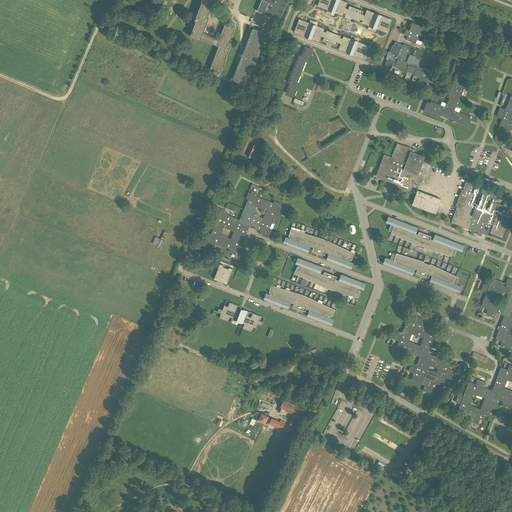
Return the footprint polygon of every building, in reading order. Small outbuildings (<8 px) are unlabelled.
[(220,39),(203,33),(209,18),(207,17),(214,0),(219,0),(221,1),(220,0),(200,0),(202,1),(194,20),(196,20),(190,36),(200,40),(200,39),(219,46),(210,68),(214,70),(213,72),(218,74),(218,72),(220,72),(222,66),(224,66),(226,60),(225,59),(231,44),(229,43),(236,27),(234,26),(235,24),(230,22),(229,24),(226,23),(220,39)] [(262,0),(258,11),(277,19),(280,21),(288,0),(262,0)] [(341,0),(319,0),(317,6),(342,15),(343,13),(346,14),(345,16),(359,21),(360,19),(363,20),(362,23),(387,33),(392,19),(390,19),(378,14),(367,10),(365,15),(362,14),(363,11),(359,9),(353,7),(349,6),(348,9),(345,8),(348,2),(341,0)] [(188,25),(173,19),(165,39),(181,45),(188,25)] [(356,56),(364,59),(369,45),(343,36),(343,38),(340,37),(340,36),(327,30),(326,32),(323,31),(324,28),(299,19),(294,32),(301,35),(309,38),(319,42),(321,36),(324,37),(323,40),(327,42),(332,44),(337,46),(338,42),(341,43),(338,49),(350,53),(356,56)] [(424,36),(428,28),(413,22),(410,31),(408,36),(407,39),(416,43),(417,40),(422,41),(424,36)] [(264,35),(249,29),(229,80),(244,86),(264,35)] [(428,81),(434,83),(434,84),(437,76),(430,73),(429,69),(425,68),(423,69),(419,67),(418,65),(416,64),(419,58),(420,59),(423,51),(422,51),(422,50),(404,44),(403,45),(396,42),(395,46),(393,45),(390,51),(389,51),(386,58),(387,59),(385,66),(392,68),(394,63),(396,64),(395,67),(400,69),(400,70),(407,73),(407,72),(414,74),(414,76),(421,79),(420,80),(427,82),(428,81)] [(211,55),(185,45),(178,63),(205,74),(211,55)] [(313,50),(305,46),(301,56),(298,55),(287,82),(289,83),(285,93),(294,96),(299,84),(297,83),(299,78),(306,62),(308,63),(313,50)] [(452,120),(451,122),(467,128),(471,119),(468,118),(469,116),(454,110),(460,95),(461,95),(464,89),(463,88),(465,82),(464,81),(465,78),(455,74),(447,97),(449,98),(445,107),(431,101),(430,103),(427,101),(423,111),(439,117),(440,115),(452,120)] [(323,103),(327,104),(329,96),(315,92),(309,111),(320,114),(323,103)] [(511,95),(506,110),(501,108),(498,116),(503,118),(500,125),(511,129),(511,148),(511,150),(511,95)] [(296,110),(290,124),(310,131),(312,126),(315,127),(317,127),(319,132),(323,131),(323,130),(322,125),(328,122),(325,115),(322,114),(307,119),(304,118),(306,114),(296,110)] [(252,143),(246,156),(251,158),(256,145),(252,143)] [(398,143),(396,146),(392,158),(384,155),(377,173),(387,177),(386,178),(397,182),(395,186),(399,188),(404,175),(414,179),(424,183),(431,164),(422,161),(424,157),(414,153),(416,150),(398,143)] [(410,192),(413,183),(414,179),(404,175),(399,188),(410,192)] [(467,179),(467,180),(457,207),(451,222),(468,229),(469,228),(485,184),(484,184),(484,186),(482,185),(483,183),(480,182),(479,184),(467,179)] [(482,233),(487,234),(488,231),(501,236),(508,217),(511,218),(511,216),(511,205),(504,203),(503,206),(501,205),(501,204),(498,203),(497,204),(493,202),(498,189),(485,184),(469,228),(478,231),(477,234),(481,236),(482,233)] [(433,197),(417,191),(413,203),(428,209),(427,210),(435,213),(440,199),(433,197)] [(252,194),(249,192),(246,198),(248,198),(240,220),(226,214),(227,212),(224,211),(222,210),(221,212),(218,211),(216,216),(218,217),(211,234),(209,233),(207,238),(209,239),(208,242),(212,244),(213,242),(231,249),(230,252),(235,254),(236,252),(239,253),(241,248),(239,247),(248,226),(261,231),(261,233),(265,235),(266,233),(269,235),(272,230),(270,229),(277,211),(279,212),(281,207),(279,206),(280,203),(275,201),(274,203),(257,196),(258,194),(252,192),(252,194)] [(418,227),(388,216),(386,222),(394,226),(391,233),(417,245),(418,244),(424,247),(423,248),(451,256),(454,248),(462,252),(464,245),(435,234),(433,240),(430,239),(431,236),(419,231),(418,234),(415,233),(418,227)] [(290,238),(286,236),(283,243),(307,252),(310,246),(313,247),(312,250),(324,255),(326,252),(329,253),(327,260),(351,269),(353,262),(349,261),(350,260),(351,260),(355,253),(324,239),(291,229),(288,236),(290,237),(290,238)] [(164,240),(155,236),(152,244),(161,248),(164,240)] [(394,260),(385,257),(383,263),(412,275),(415,269),(417,270),(416,273),(428,277),(429,274),(432,275),(430,281),(459,293),(461,286),(453,283),(456,276),(430,264),(430,265),(424,262),(424,261),(396,253),(394,260)] [(322,267),(298,257),(296,264),(300,265),(299,267),(297,266),(294,273),(325,288),(358,298),(360,290),(359,290),(359,288),(363,290),(366,283),(341,274),(339,280),(335,279),(337,276),(324,271),(323,274),(320,273),(322,267)] [(218,280),(224,283),(227,284),(233,269),(229,267),(228,269),(223,267),(224,265),(220,264),(214,279),(218,280)] [(511,310),(511,280),(508,279),(506,284),(492,278),(490,285),(485,283),(482,291),(486,292),(481,306),(488,309),(486,314),(494,317),(495,312),(505,316),(496,339),(502,341),(500,346),(508,349),(510,344),(511,345),(511,312),(511,310)] [(270,294),(266,293),(264,299),(288,309),(290,302),(294,304),(293,307),(305,311),(306,308),(309,310),(307,316),(331,325),(334,319),(330,317),(330,316),(332,317),(335,310),(304,295),(271,285),(269,293),(271,293),(270,294)] [(248,316),(249,312),(241,308),(241,307),(241,306),(239,311),(236,310),(238,305),(230,302),(228,306),(224,305),(222,310),(219,308),(217,312),(221,313),(219,317),(227,321),(229,316),(232,317),(232,318),(244,323),(243,328),(251,331),(252,326),(256,328),(258,324),(262,325),(263,322),(259,320),(261,316),(253,313),(251,317),(248,316)] [(407,319),(402,333),(398,332),(395,339),(399,341),(397,347),(420,356),(417,366),(412,364),(409,371),(414,373),(411,380),(425,385),(423,389),(431,392),(433,388),(439,390),(445,376),(449,378),(452,370),(448,369),(450,362),(427,353),(430,344),(435,346),(438,338),(433,337),(436,330),(422,325),(424,320),(416,317),(414,322),(407,319)] [(488,358),(485,357),(474,352),(472,357),(486,363),(488,358)] [(476,385),(469,382),(464,396),(458,394),(455,402),(460,404),(458,410),(470,415),(472,416),(470,421),(478,425),(480,419),(486,421),(495,397),(504,401),(503,405),(510,408),(511,404),(511,403),(511,366),(509,366),(508,370),(501,368),(492,391),(483,388),(485,383),(477,381),(476,385)] [(293,414),(292,415),(295,416),(296,415),(298,416),(302,407),(283,399),(278,412),(281,413),(283,409),(285,410),(285,411),(290,413),(291,413),(293,414)] [(268,416),(261,413),(259,417),(259,418),(258,420),(265,423),(268,416)] [(268,424),(285,431),(285,432),(286,431),(288,432),(291,426),(292,425),(289,423),(288,425),(286,423),(286,422),(280,420),(279,422),(271,418),(268,424)] [(499,469),(458,447),(450,463),(491,484),(499,469)]
